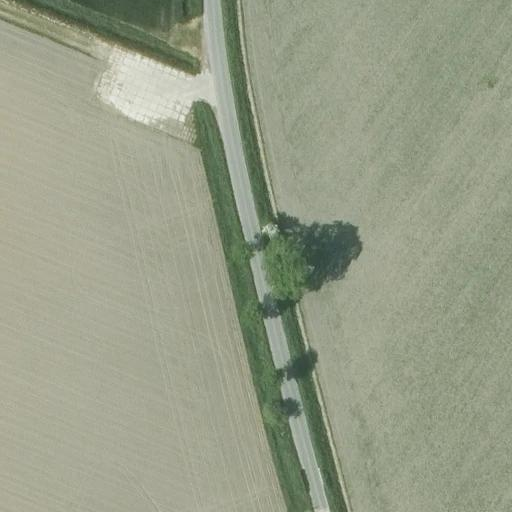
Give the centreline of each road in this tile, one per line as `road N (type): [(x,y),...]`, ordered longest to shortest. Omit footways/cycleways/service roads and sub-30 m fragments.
road 1 (tertiary): [(320,511),(245,221),(208,0)]
road 2 (unknown): [(22,0),(216,69)]
